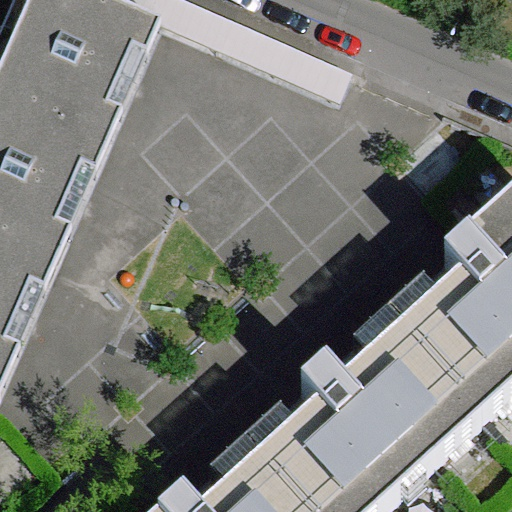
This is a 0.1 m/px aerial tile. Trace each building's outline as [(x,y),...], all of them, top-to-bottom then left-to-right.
[(0,407),(164,33),(99,4),(88,0),(19,0),(0,45),(0,407)] [(161,0),(100,0),(99,4),(164,33),(339,108),(351,81),(161,0)] [(390,326),(484,431),(511,406),(511,212),(473,249),(390,326)] [(247,456),(297,511),(393,511),(484,431),(390,326),(247,456)] [(297,511),(247,456),(183,511),(297,511)]
